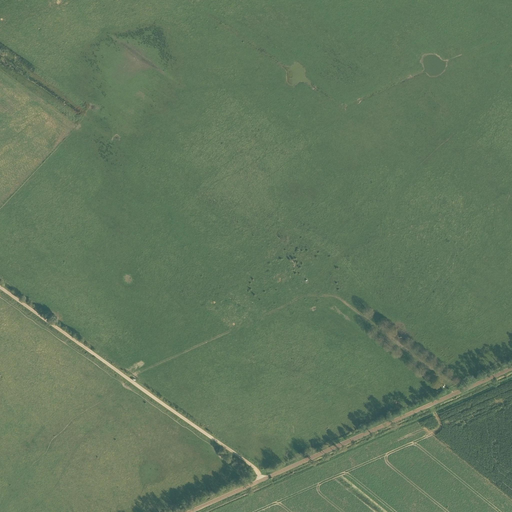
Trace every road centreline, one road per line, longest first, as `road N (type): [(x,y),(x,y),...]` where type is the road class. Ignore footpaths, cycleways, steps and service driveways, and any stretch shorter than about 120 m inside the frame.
road 1 (unclassified): [(190,511),(511,368)]
road 2 (track): [(263,479),(0,287)]
